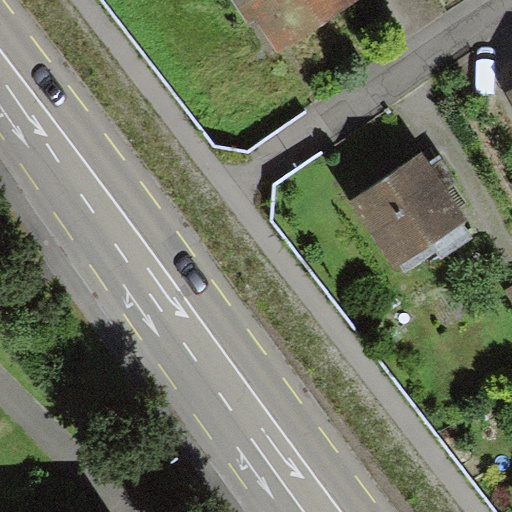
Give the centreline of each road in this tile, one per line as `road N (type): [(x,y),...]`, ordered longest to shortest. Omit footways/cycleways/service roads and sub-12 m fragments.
road 1 (primary): [(347,511),(0,40)]
road 2 (residential): [(509,0),(232,188)]
